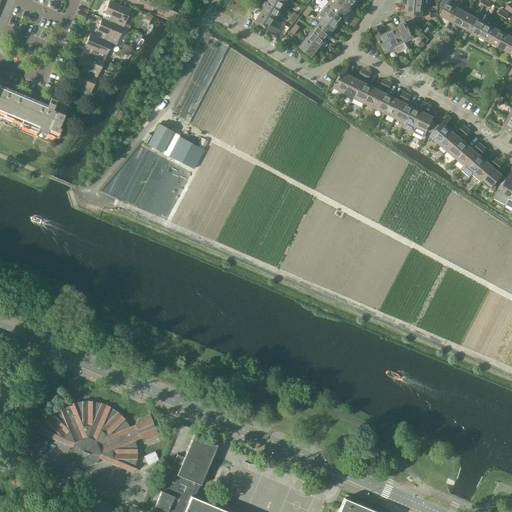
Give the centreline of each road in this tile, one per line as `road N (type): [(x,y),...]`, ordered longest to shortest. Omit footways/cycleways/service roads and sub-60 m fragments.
road 1 (tertiary): [(0,328),(417,503)]
road 2 (residential): [(511,153),(350,51)]
road 3 (residential): [(228,23),(312,76),(350,51)]
road 4 (residential): [(0,61),(33,74),(48,69),(73,0)]
